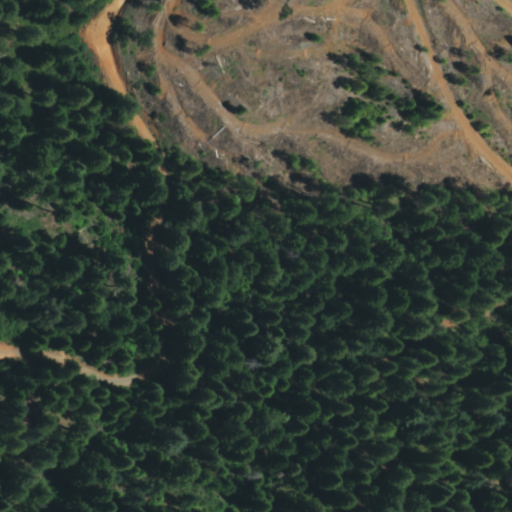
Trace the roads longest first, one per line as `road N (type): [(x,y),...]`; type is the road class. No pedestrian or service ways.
road 1 (track): [(128,0),(115,21),(124,92),(289,375),(285,433),(268,491),(227,474),(206,441),(161,416),(66,383),(0,389)]
road 2 (track): [(470,511),(484,341),(511,301),(488,109),(434,59),(414,0)]
